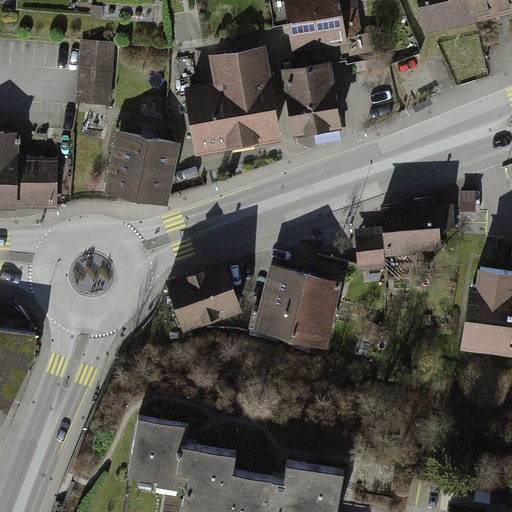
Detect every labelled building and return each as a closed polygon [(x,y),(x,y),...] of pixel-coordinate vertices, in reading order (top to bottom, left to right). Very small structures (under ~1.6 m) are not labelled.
[(338,0),(283,0),(292,51),(346,42),(338,0)] [(453,0),(420,0),(427,29),(459,22),(453,0)] [(487,0),(453,0),(459,22),(491,16),(487,0)] [(511,0),(487,0),(491,16),(511,11),(511,0)] [(117,43),(81,41),(78,99),(114,101),(117,43)] [(190,84),(198,149),(280,139),(267,43),(216,49),(220,81),(190,84)] [(330,60),(284,66),(293,135),(339,129),(330,60)] [(179,139),(116,128),(106,190),(168,200),(179,139)] [(0,130),(0,205),(53,206),(53,158),(20,157),(21,131),(0,130)] [(385,230),(358,231),(359,269),(383,268),(383,252),(437,250),(436,200),(384,201),(385,230)] [(223,258),(168,275),(184,322),(239,304),(223,258)] [(511,269),(472,263),(459,345),(511,353),(511,269)] [(307,276),(275,266),(258,321),(290,330),(307,276)] [(339,286),(307,276),(290,330),(323,340),(339,286)] [(208,511),(210,508),(224,510),(232,471),(235,452),(185,445),(188,426),(139,419),(129,480),(185,489),(181,511),(208,511)] [(232,471),(224,510),(223,511),(337,511),(343,470),(288,462),(286,479),(232,471)]
